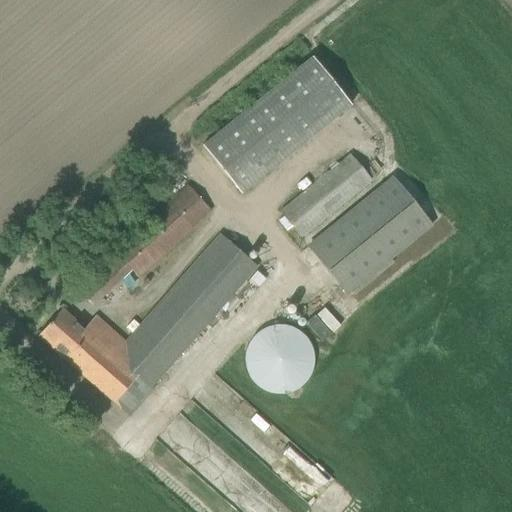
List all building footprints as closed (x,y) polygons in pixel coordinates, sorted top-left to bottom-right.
[(241,195),(352,106),(311,56),(201,146),(241,195)] [(300,238),(371,181),(349,155),(279,212),(300,238)] [(347,295),(432,226),(391,176),(306,246),(347,295)] [(76,286),(93,306),(133,270),(139,277),(211,211),(187,185),(76,286)] [(307,244),(333,221),(329,216),(303,239),(307,244)] [(51,321),(38,336),(129,417),(142,402),(154,390),(151,388),(256,266),(253,262),(219,234),(174,289),(128,344),(96,318),(85,331),(61,311),(51,321)] [(329,306),(308,320),(321,340),(343,327),(329,306)] [(314,367),(314,360),(314,354),(312,347),(309,341),(304,335),(298,331),(295,329),(288,326),(281,325),(273,326),(266,328),(260,331),(255,335),(250,340),(247,346),(245,352),(244,360),(245,366),(246,372),(249,378),(254,384),(260,389),(267,393),(272,395),(279,395),(286,395),(291,393),(297,390),(304,385),(309,379),(312,373),(314,367)] [(421,438),(406,425),(374,461),(389,474),(421,438)] [(228,483),(239,465),(202,441),(190,460),(228,483)]
